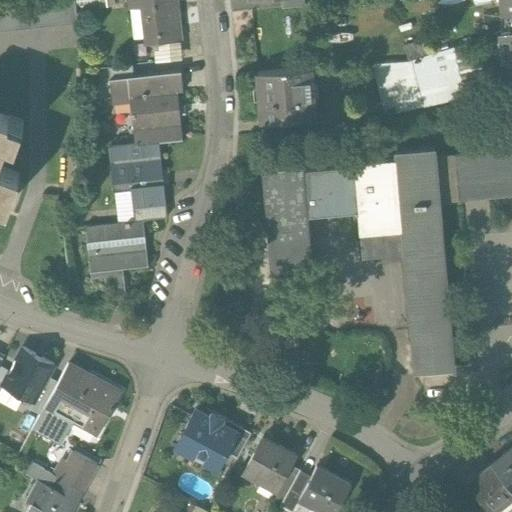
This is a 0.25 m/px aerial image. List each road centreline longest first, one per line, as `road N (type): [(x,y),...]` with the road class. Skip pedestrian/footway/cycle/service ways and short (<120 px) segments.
road 1 (residential): [(214,0),(220,145),(161,360)]
road 2 (residential): [(421,480),(326,415),(161,360)]
road 3 (residential): [(161,360),(0,304)]
road 4 (residential): [(161,360),(108,511)]
